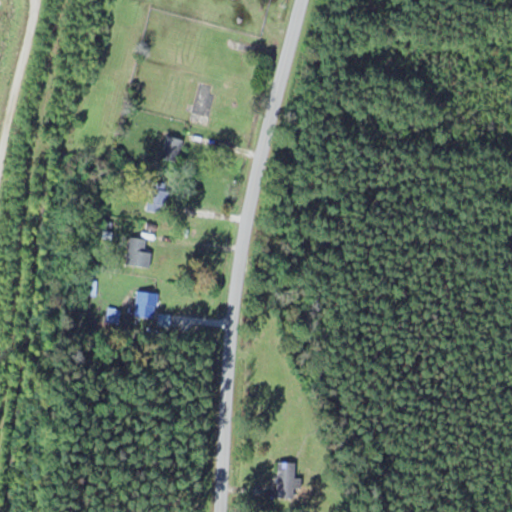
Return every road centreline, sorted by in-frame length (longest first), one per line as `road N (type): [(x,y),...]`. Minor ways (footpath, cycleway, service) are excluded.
road 1 (residential): [(219,511),(225,356),(252,191),(301,0)]
road 2 (track): [(252,191),(358,511)]
